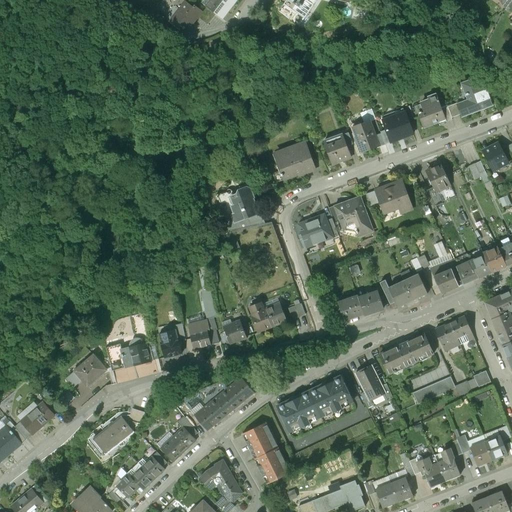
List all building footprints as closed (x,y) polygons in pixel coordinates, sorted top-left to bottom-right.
[(211,0),(206,7),(217,15),(222,19),(228,12),(224,9),(230,0),(211,0)] [(286,0),(284,4),(293,11),(293,10),(294,9),(305,15),(312,4),(313,5),(316,0),(286,0)] [(511,0),(504,0),(504,1),(501,3),(506,9),(509,6),(511,3),(511,0)] [(193,8),(186,3),(170,23),(179,29),(184,23),(190,28),(198,18),(203,12),(202,11),(195,5),(193,8)] [(312,4),(305,15),(294,9),(293,10),(305,18),(314,5),(313,5),(312,4)] [(206,7),(205,6),(202,11),(203,12),(198,18),(208,26),(217,15),(206,7)] [(475,79),(463,83),(467,94),(466,94),(468,101),(458,105),(457,106),(460,115),(461,117),(493,104),(484,83),(478,86),(475,79)] [(437,95),(428,98),(429,101),(420,104),(424,115),(419,117),(423,127),(430,124),(431,125),(444,120),(446,119),(442,109),(437,95)] [(457,103),(448,107),(452,118),(460,115),(457,106),(458,105),(457,103)] [(414,120),(409,106),(402,109),(403,113),(405,112),(408,122),(414,120)] [(448,107),(442,109),(446,119),(444,120),(445,123),(452,120),(452,118),(448,107)] [(403,113),(382,121),(386,130),(390,143),(413,134),(408,122),(405,112),(403,113)] [(369,121),(352,127),(362,153),(379,147),(369,121)] [(386,130),(380,132),(385,145),(390,143),(386,130)] [(353,145),(348,133),(341,135),(342,139),(346,147),(347,147),(353,145)] [(342,139),(324,145),(332,165),(351,158),(347,147),(346,147),(342,139)] [(305,142),(288,149),(289,153),(276,158),(284,180),(303,173),(303,174),(315,170),(311,158),(307,160),(302,145),(306,143),(305,142)] [(498,143),(490,147),(490,148),(483,152),(492,169),(498,165),(499,168),(508,163),(498,143)] [(481,177),(475,163),(468,166),(474,180),(481,177)] [(441,165),(426,171),(429,178),(429,181),(430,184),(433,186),(434,187),(436,192),(437,192),(451,186),(441,165)] [(402,182),(389,187),(388,185),(375,190),(380,203),(383,212),(399,206),(401,213),(412,209),(402,182)] [(226,191),(226,192),(219,195),(218,194),(216,197),(218,197),(219,202),(221,203),(225,202),(226,205),(224,206),(226,213),(228,214),(230,213),(228,207),(230,206),(227,198),(242,193),(241,189),(250,186),(251,191),(252,191),(249,183),(239,187),(238,190),(239,191),(233,193),(232,190),(231,189),(230,189),(229,189),(228,189),(227,190),(226,191)] [(242,193),(227,198),(230,206),(228,207),(230,213),(233,221),(228,223),(226,228),(226,232),(259,224),(254,209),(257,208),(251,191),(250,186),(241,189),(242,193)] [(436,192),(434,187),(427,190),(435,207),(442,204),(437,192),(436,192)] [(375,190),(366,194),(370,206),(380,203),(375,190)] [(360,197),(345,203),(345,202),(328,208),(332,219),(334,223),(339,221),(342,230),(344,229),(355,232),(356,234),(357,233),(358,236),(370,232),(367,224),(370,223),(360,197)] [(324,214),(298,224),(306,247),(333,237),(327,221),(324,214)] [(332,219),(327,221),(333,237),(338,235),(334,223),(332,219)] [(511,243),(498,249),(506,266),(511,263),(511,243)] [(497,247),(483,253),(484,255),(492,272),(506,266),(498,249),(497,247)] [(484,255),(470,261),(478,278),(492,272),(484,255)] [(467,256),(453,263),(455,268),(456,267),(470,261),(467,256)] [(422,269),(418,260),(412,262),(417,272),(422,269)] [(451,260),(430,268),(431,271),(434,278),(441,293),(464,284),(456,267),(455,268),(453,263),(451,260)] [(470,261),(456,267),(464,284),(478,278),(470,261)] [(418,274),(410,277),(411,280),(404,283),(412,300),(427,293),(418,274)] [(388,287),(384,280),(380,282),(390,304),(394,302),(389,291),(388,288),(388,287)] [(403,281),(395,284),(396,287),(389,291),(394,302),(397,307),(412,300),(404,283),(403,281)] [(205,299),(212,300),(213,290),(205,289),(205,299)] [(511,292),(511,291),(485,302),(492,319),(510,312),(511,311),(511,292)] [(358,297),(358,298),(364,315),(383,309),(378,292),(358,297)] [(358,295),(337,302),(343,319),(363,313),(358,298),(358,297),(358,295)] [(262,302),(249,307),(251,314),(257,332),(271,327),(267,315),(264,308),(262,302)] [(280,302),(264,308),(267,315),(269,314),(274,326),(287,321),(280,302)] [(295,306),(289,308),(293,319),(299,317),(295,306)] [(214,309),(207,310),(208,318),(216,316),(214,309)] [(511,317),(510,312),(492,319),(503,346),(511,341),(511,317)] [(464,316),(450,323),(459,345),(474,338),(464,316)] [(240,320),(232,323),(232,326),(225,329),(230,343),(246,337),(240,320)] [(450,323),(435,330),(445,351),(459,345),(450,323)] [(206,330),(191,334),(195,348),(210,344),(206,330)] [(176,333),(169,335),(169,332),(160,334),(166,356),(181,352),(176,333)] [(425,334),(379,355),(388,375),(434,354),(425,334)] [(132,345),(132,347),(130,348),(135,365),(151,361),(147,343),(145,344),(144,341),(142,339),(139,338),(137,339),(134,340),(133,342),(132,345)] [(511,341),(503,346),(511,366),(511,341)] [(121,343),(107,347),(113,370),(127,367),(123,350),(121,343)] [(123,350),(127,367),(135,365),(130,348),(123,350)] [(100,361),(94,354),(75,371),(82,379),(88,385),(103,372),(107,369),(100,361)] [(288,361),(287,358),(283,359),(285,367),(292,365),(291,360),(288,361)] [(107,360),(100,361),(107,369),(103,372),(110,370),(107,360)] [(457,372),(452,361),(446,364),(450,375),(457,372)] [(371,368),(357,374),(366,392),(369,400),(370,400),(383,393),(380,387),(371,368)] [(479,386),(492,382),(488,370),(475,374),(479,386)] [(75,371),(66,378),(73,387),(82,379),(75,371)] [(333,379),(323,384),(316,387),(316,388),(309,391),(321,417),(326,414),(327,411),(331,409),(332,412),(342,408),(340,404),(344,403),(348,404),(353,401),(341,376),(334,380),(333,379)] [(242,377),(195,415),(207,431),(254,393),(242,377)] [(450,377),(414,395),(419,406),(456,388),(450,377)] [(386,384),(380,387),(383,393),(386,400),(392,397),(386,384)] [(67,404),(76,397),(71,389),(61,396),(67,404)] [(309,391),(302,395),(301,394),(294,397),(291,399),(290,399),(284,402),(284,403),(277,406),(289,432),(294,429),(295,426),(299,424),(300,427),(310,423),(308,419),(312,418),(316,419),(321,417),(309,391)] [(369,400),(366,392),(361,394),(368,409),(373,406),(370,400),(369,400)] [(40,409),(25,422),(23,420),(23,421),(33,433),(55,415),(44,402),(38,407),(40,409)] [(145,413),(133,408),(131,415),(129,420),(138,423),(141,425),(145,413)] [(122,415),(96,436),(109,453),(135,432),(133,429),(137,426),(138,423),(129,420),(131,415),(122,415)] [(3,421),(0,423),(0,432),(1,432),(2,433),(9,427),(3,421)] [(33,433),(23,421),(17,426),(27,438),(28,438),(27,437),(32,433),(33,434),(33,433)] [(265,422),(241,434),(241,435),(244,434),(256,457),(253,459),(254,460),(277,448),(274,442),(275,441),(269,429),(268,429),(265,422)] [(11,431),(9,427),(2,433),(1,432),(0,432),(0,460),(1,461),(22,443),(22,442),(12,430),(11,431)] [(26,439),(16,427),(12,430),(22,442),(26,439)] [(184,428),(162,448),(174,461),(196,441),(184,428)] [(335,435),(329,438),(334,448),(339,445),(335,435)] [(470,448),(464,435),(456,439),(458,444),(462,454),(471,450),(470,448)] [(499,436),(484,442),(492,459),(507,453),(499,436)] [(329,438),(324,440),(329,450),(334,448),(329,438)] [(324,440),(319,443),(323,453),(329,450),(324,440)] [(484,442),(470,448),(471,450),(477,465),(492,459),(484,442)] [(319,443),(314,445),(318,455),(323,453),(319,443)] [(458,444),(448,447),(449,449),(452,457),(453,456),(453,457),(462,454),(458,444)] [(314,445),(308,448),(313,458),(318,455),(314,445)] [(277,448),(254,460),(257,459),(269,483),(266,484),(266,485),(290,473),(287,466),(281,454),(277,448)] [(308,448),(303,450),(308,460),(313,458),(308,448)] [(449,449),(442,452),(445,460),(452,457),(449,449)] [(303,450),(298,453),(303,463),(308,460),(303,450)] [(303,463),(298,453),(293,455),(297,465),(303,463)] [(132,471),(140,460),(135,456),(126,467),(132,471)] [(153,456),(142,466),(154,479),(165,469),(153,456)] [(445,460),(438,463),(445,480),(460,474),(453,457),(453,456),(452,457),(445,460)] [(435,457),(430,460),(429,457),(417,462),(416,462),(420,472),(421,475),(425,473),(430,486),(445,480),(438,463),(435,457)] [(417,462),(416,459),(409,461),(415,474),(420,472),(416,462),(417,462)] [(223,461),(215,466),(216,467),(208,472),(201,479),(202,481),(212,490),(219,487),(224,496),(225,496),(232,503),(241,494),(223,461)] [(142,466),(131,477),(141,487),(143,490),(154,479),(142,466)] [(129,499),(141,487),(131,477),(128,473),(122,479),(124,480),(117,486),(120,489),(128,498),(129,499)] [(406,477),(390,483),(397,501),(413,495),(406,477)] [(341,488),(298,505),(300,511),(324,511),(347,503),(351,511),(365,506),(361,495),(363,495),(359,484),(357,485),(355,479),(340,485),(341,488)] [(212,490),(202,481),(198,485),(207,495),(212,490)] [(390,483),(376,488),(383,507),(397,501),(390,483)] [(92,486),(72,504),(78,510),(75,511),(111,511),(113,510),(106,503),(106,504),(101,498),(102,497),(92,486)] [(124,502),(128,498),(120,489),(115,493),(121,499),(124,502)] [(117,503),(121,499),(115,493),(113,491),(109,495),(117,503)] [(502,491),(486,497),(492,511),(500,511),(509,509),(502,491)] [(34,492),(14,509),(16,511),(31,511),(43,502),(34,492)] [(232,503),(225,496),(224,496),(216,503),(224,511),(229,511),(235,507),(232,503)] [(492,511),(486,497),(472,502),(475,511),(492,511)] [(214,511),(204,501),(196,509),(198,510),(196,511),(214,511)] [(171,503),(161,511),(178,511),(179,511),(171,503)]
